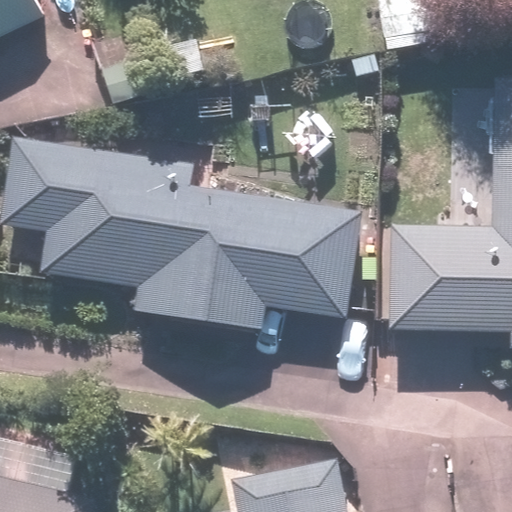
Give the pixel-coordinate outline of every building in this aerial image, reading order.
[(0,0),(0,44),(56,16),(48,0),(0,0)] [(511,81),(506,82),(502,228),(402,225),(399,331),(511,334),(511,81)] [(244,86),(195,93),(201,132),(249,125),(244,86)] [(23,136),(9,225),(60,233),(54,270),(149,285),(145,310),(273,329),(277,306),(354,318),(371,212),(192,185),(195,163),(23,136)] [(0,511),(105,511),(108,501),(73,492),(81,459),(0,438),(0,511)] [(352,511),(341,460),(240,483),(247,511),(352,511)]
